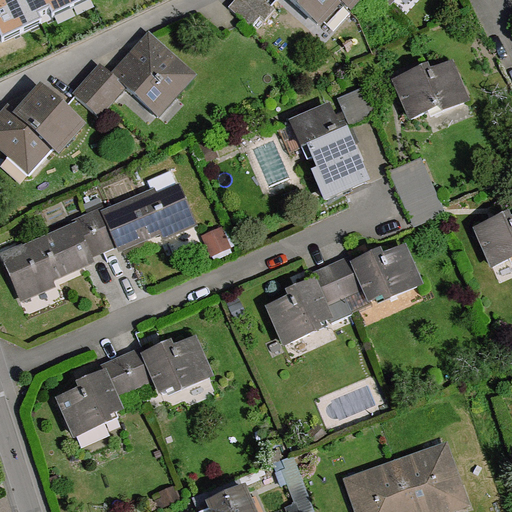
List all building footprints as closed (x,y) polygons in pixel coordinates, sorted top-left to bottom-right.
[(33,0),(23,0),(0,11),(0,55),(49,32),(33,0)] [(395,0),(289,0),(329,34),(351,8),(360,17),(374,0),(384,0),(391,6),(395,0)] [(201,79),(155,37),(119,77),(108,67),(78,99),(102,121),(130,91),(162,121),(201,79)] [(437,68),(398,86),(414,123),(451,107),(455,116),(478,106),(460,67),(441,76),(437,68)] [(352,122),(376,112),(366,87),(341,97),(352,122)] [(13,108),(0,122),(0,150),(32,179),(57,151),(66,159),(93,128),(49,88),(23,117),(13,108)] [(341,107),(286,130),(298,159),(320,187),(334,181),(342,199),(346,198),(352,213),(380,201),(341,107)] [(377,136),(364,142),(379,178),(391,173),(377,136)] [(394,172),(418,225),(450,211),(425,157),(394,172)] [(158,191),(105,215),(124,257),(165,238),(168,245),(202,230),(184,190),(162,199),(158,191)] [(511,221),(480,236),(499,277),(511,270),(511,221)] [(81,225),(5,257),(26,307),(64,291),(61,282),(98,266),(81,225)] [(232,246),(223,228),(207,235),(216,253),(232,246)] [(317,293),(274,312),(291,351),(343,329),(334,310),(367,295),(376,316),(433,292),(414,249),(362,272),(356,259),(311,279),(317,293)] [(222,382),(204,340),(151,363),(147,353),(106,371),(111,382),(63,403),(81,445),(137,421),(128,401),(160,387),(168,406),(222,382)] [(472,511),(475,511),(454,450),(349,486),(358,511),(472,511)] [(263,511),(255,492),(217,508),(219,511),(263,511)]
